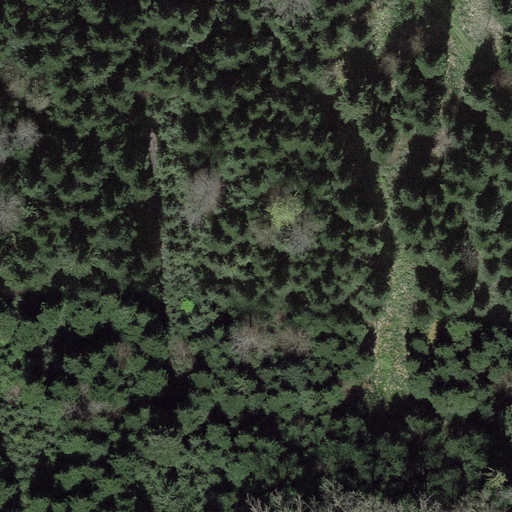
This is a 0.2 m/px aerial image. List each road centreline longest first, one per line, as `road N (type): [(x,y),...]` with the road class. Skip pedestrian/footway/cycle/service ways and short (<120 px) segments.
road 1 (track): [(0,161),(117,54),(200,0)]
road 2 (track): [(257,0),(117,54)]
road 3 (track): [(511,86),(421,0)]
